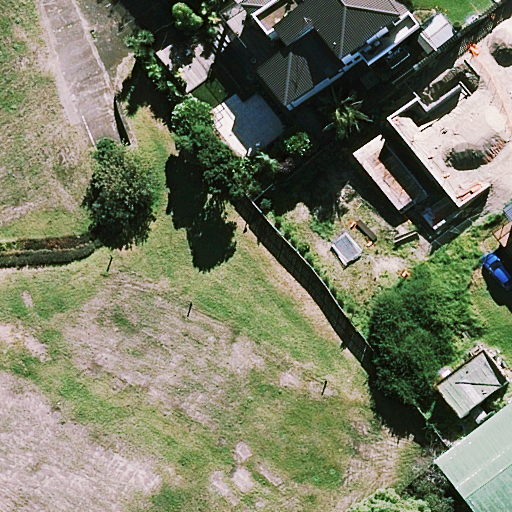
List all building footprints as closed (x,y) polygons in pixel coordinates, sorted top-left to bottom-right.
[(85,181),(22,0),(0,0),(0,207),(1,210),(85,181)] [(271,84),(300,121),(372,65),(380,75),(433,34),(405,0),(271,0),(254,14),(283,51),(290,45),(301,61),(271,84)] [(511,223),(504,211),(478,227),(496,256),(511,245),(511,223)] [(391,441),(114,283),(76,350),(353,507),(391,441)] [(505,385),(485,358),(442,391),(462,418),(505,385)] [(181,511),(0,407),(0,487),(43,511),(181,511)] [(511,511),(511,417),(445,471),(478,511),(511,511)]
